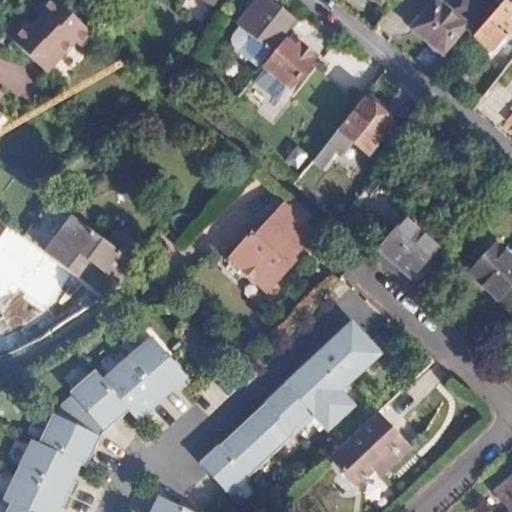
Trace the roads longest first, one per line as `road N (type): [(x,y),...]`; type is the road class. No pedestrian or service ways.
road 1 (residential): [(361,264),(508,401),(511,413),(510,423),(418,511)]
road 2 (residential): [(511,163),(305,0)]
